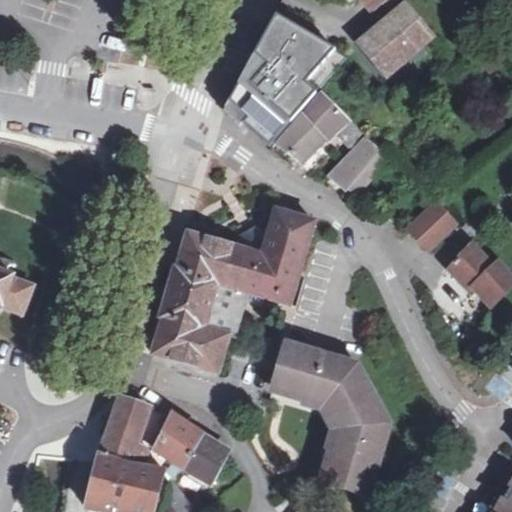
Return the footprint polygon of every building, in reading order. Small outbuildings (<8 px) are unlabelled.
[(424,54),(440,44),(414,4),(358,40),(390,89),(430,63),(424,54)] [(278,136),(316,93),(337,52),(277,17),(227,110),(230,112),(278,136)] [(355,200),(390,161),(365,138),(329,178),(355,200)] [(457,226),(437,205),(411,230),(417,237),(431,252),(457,226)] [(278,212),(272,231),(257,227),(250,231),(241,236),(237,248),(191,235),(180,273),(177,272),(168,303),(163,319),(166,320),(155,355),(219,376),(229,340),(237,342),(239,334),(248,301),(250,295),(257,297),(292,307),(316,222),(278,212)] [(478,289),(494,307),(511,289),(511,284),(498,268),(493,272),(470,249),(449,272),(472,295),(478,289)] [(0,306),(24,316),(34,288),(9,277),(13,266),(0,261),(0,306)] [(334,453),(327,477),(341,481),(339,491),(372,500),(393,428),(358,366),(286,345),(276,378),(281,380),(286,382),(282,396),(306,404),(307,395),(322,400),(320,407),(328,409),(340,435),(347,438),(342,455),(334,453)] [(307,395),(306,404),(313,405),(320,407),(322,400),(307,395)] [(122,400),(101,454),(147,467),(149,454),(166,419),(147,412),(149,409),(122,400)] [(183,471),(203,439),(174,419),(157,454),(175,465),(168,477),(171,479),(175,484),(183,471)] [(347,438),(340,435),(338,443),(334,453),(342,455),(347,438)] [(229,455),(203,439),(183,471),(212,488),(229,455)] [(147,467),(101,454),(92,486),(89,511),(93,511),(152,511),(163,471),(147,467)] [(511,511),(511,472),(510,476),(504,486),(488,511),(511,511)] [(197,511),(190,502),(175,484),(171,479),(164,507),(167,511),(197,511)] [(480,511),(488,511),(504,486),(496,491),(489,497),(484,504),(480,511)] [(199,496),(190,502),(197,511),(198,511),(204,503),(199,496)]
